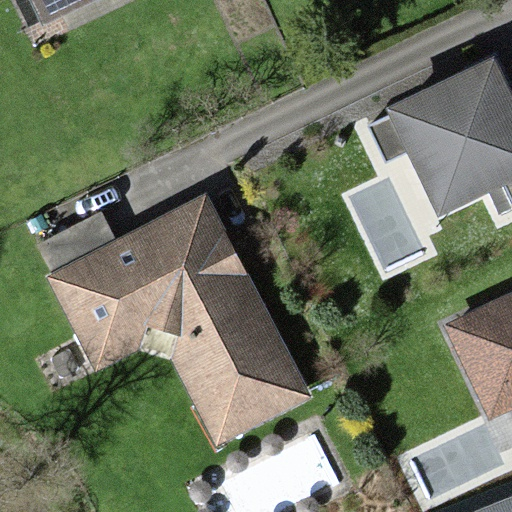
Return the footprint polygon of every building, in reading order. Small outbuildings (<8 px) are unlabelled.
[(25,0),(29,9),(50,0),(25,0)] [(511,181),(511,92),(492,51),(384,104),(389,115),(370,124),(387,159),(407,149),(440,216),(511,181)] [(50,272),(41,276),(92,374),(140,350),(171,359),(216,447),(314,396),(206,192),(114,240),(100,212),(36,245),(50,272)] [(511,288),(439,323),(486,423),(511,410),(511,288)] [(511,511),(511,493),(466,511),(511,511)]
